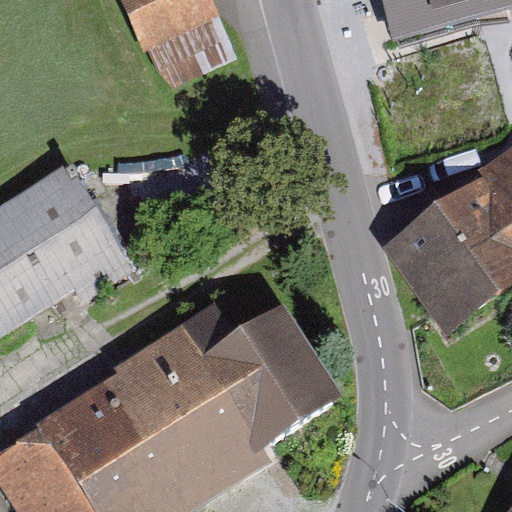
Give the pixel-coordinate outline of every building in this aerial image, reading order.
[(210,0),(118,0),(145,59),(151,57),(160,78),(175,94),(240,65),(210,0)] [(511,18),(511,0),(381,0),(397,52),(511,18)] [(511,157),(480,179),(486,187),(511,224),(511,157)] [(136,275),(72,171),(0,215),(0,345),(76,297),(84,309),(136,275)] [(511,302),(511,224),(486,187),(386,258),(449,347),(511,302)] [(265,462),(205,369),(241,347),(217,311),(116,378),(120,385),(36,436),(40,441),(0,466),(0,492),(13,511),(210,511),(272,472),(265,462)] [(265,462),(344,412),(287,318),(241,347),(205,369),(265,462)]
